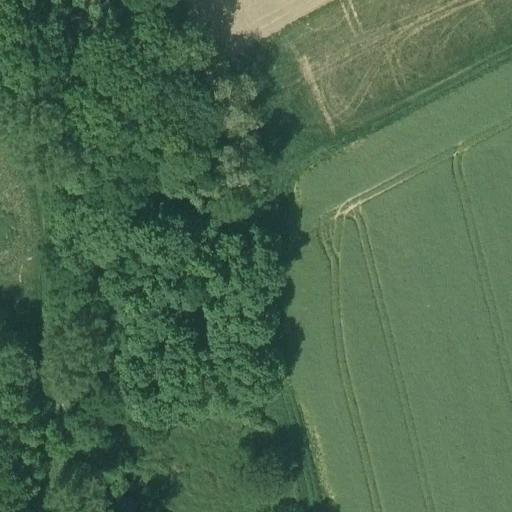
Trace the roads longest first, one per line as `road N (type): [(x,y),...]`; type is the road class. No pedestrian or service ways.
road 1 (track): [(306,511),(262,310),(263,202),(272,179),(190,0)]
road 2 (track): [(0,101),(51,213),(55,511)]
road 3 (track): [(272,179),(511,53)]
